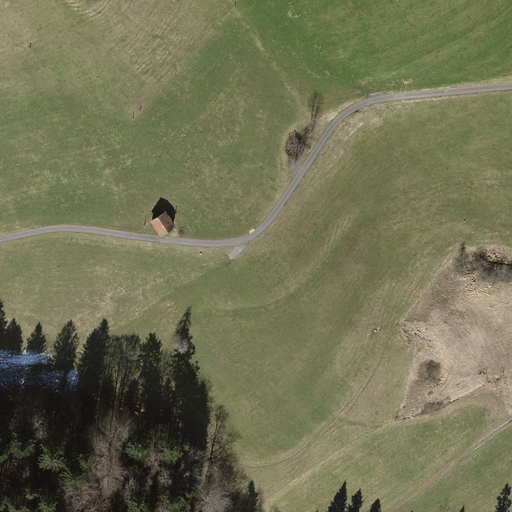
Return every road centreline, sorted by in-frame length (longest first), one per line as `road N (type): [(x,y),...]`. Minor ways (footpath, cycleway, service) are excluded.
road 1 (track): [(0,241),(84,229),(237,242),(273,214),(333,124),(352,109),(377,99),(511,87)]
road 2 (track): [(390,511),(511,419)]
